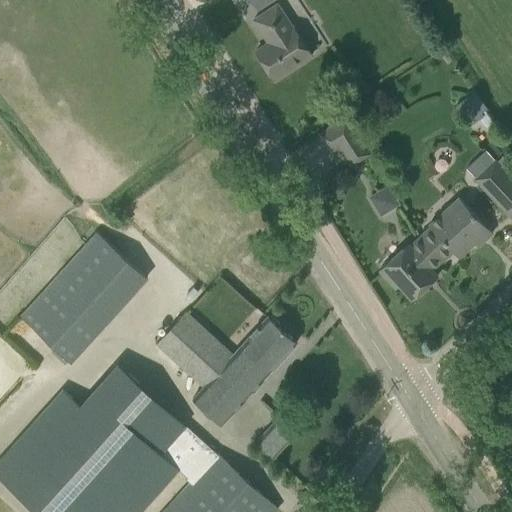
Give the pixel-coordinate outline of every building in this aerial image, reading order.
[(250,0),(257,10),(272,0),(250,0)] [(274,80),(290,69),(312,55),(293,26),(292,27),(277,4),(253,19),(268,42),(255,51),(274,80)] [(331,152),(359,134),(347,115),(319,133),(331,152)] [(511,185),(511,178),(494,159),(474,177),(496,201),(511,185)] [(369,194),(380,215),(399,204),(387,184),(369,194)] [(430,226),(420,235),(443,260),(453,251),(458,256),(474,242),(477,246),(492,233),(478,218),(459,197),(428,224),(430,226)] [(432,270),(443,260),(420,235),(409,245),(408,243),(378,270),(395,288),(398,285),(411,300),(437,276),(432,270)] [(45,291),(21,317),(70,362),(94,335),(45,291)] [(185,311),(156,343),(150,349),(198,392),(192,398),(221,425),(296,342),(268,316),(232,355),(185,311)] [(205,443),(185,424),(118,363),(7,486),(35,511),(141,511),(180,469),(205,443)] [(297,431),(279,414),(254,441),(273,458),(297,431)] [(273,511),(277,508),(205,443),(180,469),(189,477),(186,480),(189,483),(162,511),(273,511)]
